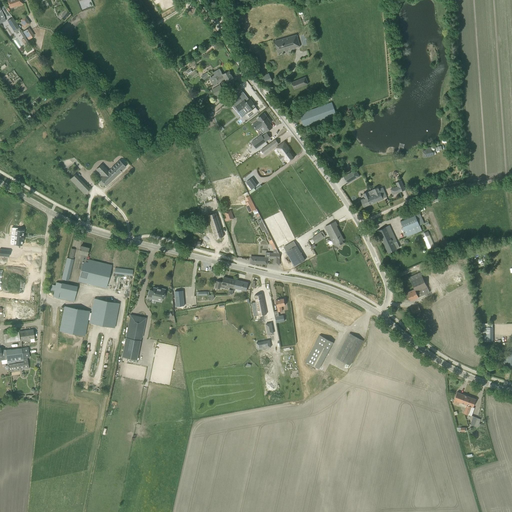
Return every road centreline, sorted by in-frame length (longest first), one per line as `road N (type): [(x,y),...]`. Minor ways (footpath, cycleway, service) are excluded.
road 1 (unclassified): [(381,315),(385,281),(361,228),(201,0)]
road 2 (tertiary): [(381,315),(305,281),(130,243),(51,211)]
road 3 (unknown): [(511,178),(443,190),(355,220)]
road 4 (unclassified): [(51,211),(40,322),(0,328)]
road 5 (tertiary): [(511,390),(450,368),(381,315)]
road 6 (unknown): [(43,299),(117,296),(122,308),(109,336)]
